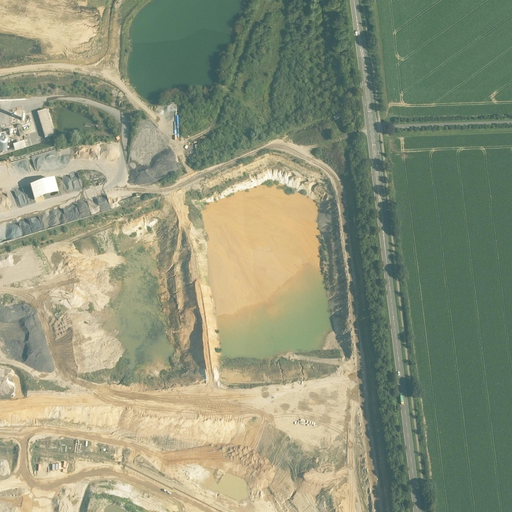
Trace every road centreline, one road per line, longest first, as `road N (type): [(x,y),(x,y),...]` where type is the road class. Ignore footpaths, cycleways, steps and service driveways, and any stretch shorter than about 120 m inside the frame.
road 1 (secondary): [(416,511),(355,0)]
road 2 (track): [(125,128),(127,170),(119,186),(0,222)]
road 3 (track): [(125,128),(121,115),(78,95),(0,96)]
road 4 (track): [(380,128),(386,112),(375,0)]
